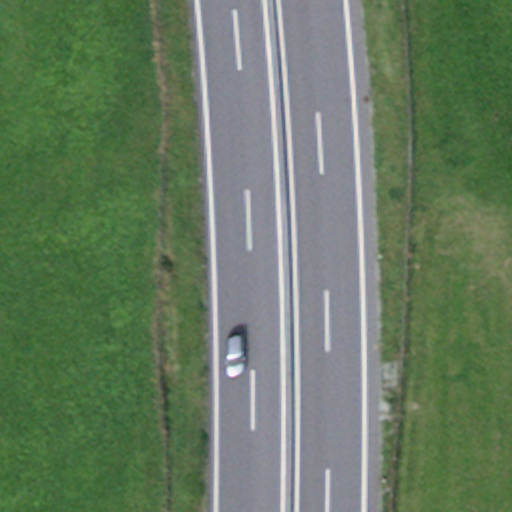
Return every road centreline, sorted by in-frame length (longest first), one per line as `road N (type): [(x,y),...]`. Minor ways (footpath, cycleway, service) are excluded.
road 1 (trunk): [(328,511),(326,266),(309,0)]
road 2 (trunk): [(231,0),(247,269),(248,511)]
